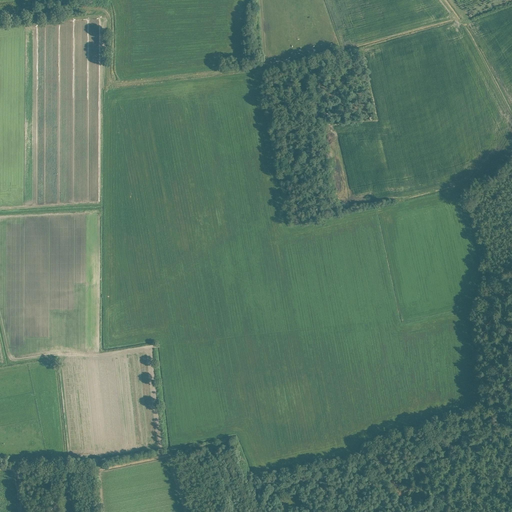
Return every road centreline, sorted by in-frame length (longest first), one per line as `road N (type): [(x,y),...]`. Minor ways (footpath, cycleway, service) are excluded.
road 1 (track): [(511,431),(437,469),(436,487),(387,507),(367,472),(336,466),(254,488)]
road 2 (unclassified): [(254,488),(227,442),(104,463),(0,468)]
road 3 (track): [(511,264),(491,284),(483,318),(485,390),(511,427)]
